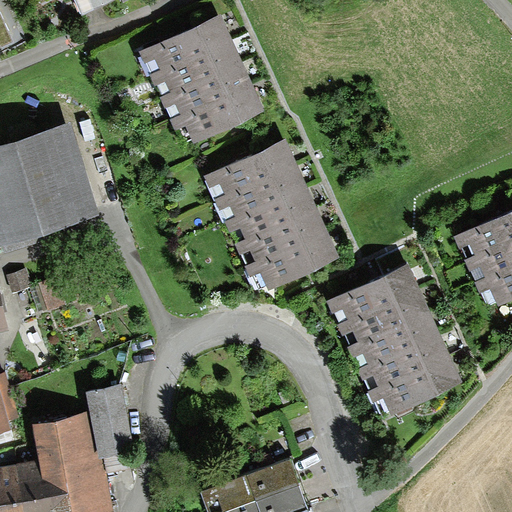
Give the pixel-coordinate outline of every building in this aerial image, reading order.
[(0,1),(0,45),(16,38),(0,1)] [(151,74),(234,36),(223,13),(140,51),(151,74)] [(234,36),(151,74),(161,96),(244,58),(234,36)] [(244,58),(161,96),(172,119),(255,81),(244,58)] [(255,81),(172,119),(182,141),(265,102),(255,81)] [(0,242),(97,211),(68,120),(0,142),(0,242)] [(215,198),(298,160),(287,137),(204,175),(215,198)] [(298,160),(215,198),(226,220),(308,182),(298,160)] [(308,182),(226,220),(236,243),(319,205),(308,182)] [(319,205),(236,243),(246,265),(329,226),(319,205)] [(466,260),(511,238),(511,209),(455,236),(466,260)] [(329,226),(246,265),(257,287),(339,249),(329,226)] [(511,238),(466,260),(477,281),(511,265),(511,238)] [(340,327),(422,289),(411,265),(329,303),(340,327)] [(511,265),(477,281),(487,304),(511,292),(511,265)] [(27,269),(7,276),(13,292),(32,285),(27,269)] [(0,331),(11,329),(0,287),(0,331)] [(422,289),(340,327),(350,349),(432,311),(422,289)] [(432,311),(350,349),(361,372),(443,333),(432,311)] [(443,333),(361,372),(370,393),(453,355),(443,333)] [(453,355),(370,393),(381,415),(463,377),(453,355)] [(0,373),(0,432),(11,429),(8,420),(19,417),(6,372),(0,373)] [(134,448),(120,380),(85,387),(90,408),(102,470),(124,466),(132,464),(129,449),(134,448)] [(102,470),(90,408),(35,419),(43,456),(53,511),(82,511),(102,508),(109,507),(102,470)] [(207,511),(211,511),(300,480),(291,454),(199,487),(207,511)] [(53,511),(43,456),(15,462),(24,511),(53,511)] [(0,511),(24,511),(15,462),(0,464),(0,511)] [(300,480),(211,511),(288,511),(309,505),(300,480)]
